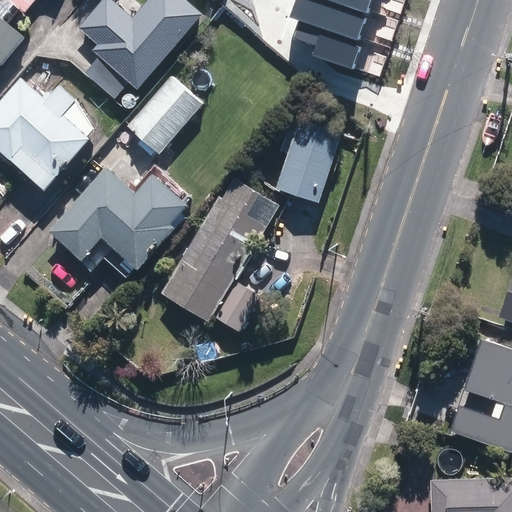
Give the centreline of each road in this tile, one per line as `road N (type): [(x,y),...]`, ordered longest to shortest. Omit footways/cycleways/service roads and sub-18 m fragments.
road 1 (secondary): [(273,511),(305,471),(338,404),(475,0)]
road 2 (primary): [(0,393),(135,511)]
